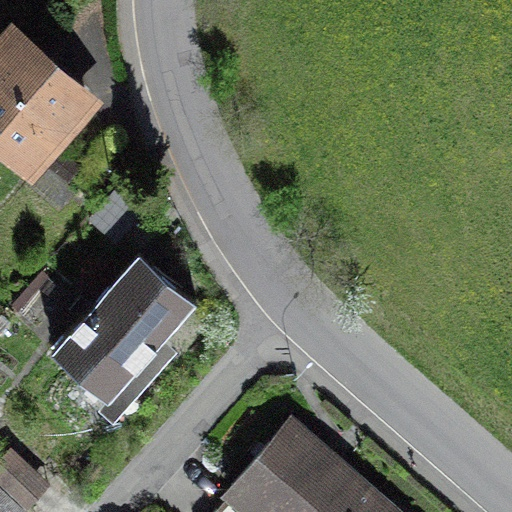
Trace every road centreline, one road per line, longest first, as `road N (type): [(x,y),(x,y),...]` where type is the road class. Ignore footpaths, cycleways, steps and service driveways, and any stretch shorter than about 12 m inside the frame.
road 1 (residential): [(157,0),(195,151),(237,229),(299,309)]
road 2 (residential): [(299,309),(511,495)]
road 3 (residential): [(145,511),(299,309)]
